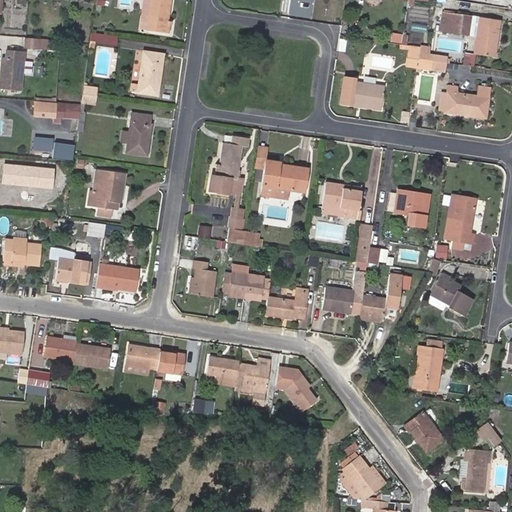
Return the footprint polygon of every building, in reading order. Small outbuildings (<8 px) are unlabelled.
[(148,0),(143,0),(139,28),(144,29),(148,0)] [(168,20),(170,0),(148,0),(144,29),(170,33),(172,21),(168,20)] [(439,30),(451,32),(454,12),(442,10),(439,30)] [(467,35),(470,15),(454,12),(451,32),(467,35)] [(477,36),(480,16),(470,15),(467,35),(477,36)] [(494,55),(499,19),(480,16),(477,36),(475,52),(476,52),(494,55)] [(91,31),(89,47),(94,48),(95,42),(97,32),(91,31)] [(380,32),(371,31),(370,39),(379,40),(380,32)] [(108,44),(109,34),(97,32),(95,42),(108,44)] [(392,32),(391,42),(408,44),(409,34),(392,32)] [(26,37),(25,47),(41,48),(42,38),(26,37)] [(377,49),(379,40),(370,39),(369,47),(377,49)] [(417,66),(419,58),(420,47),(410,45),(409,50),(407,65),(417,66)] [(446,62),(447,57),(429,54),(430,48),(420,47),(419,58),(446,62)] [(5,50),(5,58),(1,57),(0,71),(0,88),(20,90),(23,52),(5,50)] [(138,84),(133,83),(131,91),(158,95),(164,54),(143,51),(138,84)] [(463,64),(474,66),(476,52),(475,52),(465,51),(463,64)] [(444,71),(446,62),(419,58),(417,66),(444,71)] [(383,86),(355,82),(355,79),(344,77),(340,102),(380,109),(383,86)] [(457,87),(447,85),(446,93),(444,111),(485,117),(488,97),(490,97),(491,88),(479,86),(478,95),(457,92),(457,87)] [(97,88),(83,86),(82,94),(96,96),(97,88)] [(81,101),(94,104),(96,96),(82,94),(81,101)] [(55,116),(61,117),(61,111),(64,111),(63,115),(72,116),(73,104),(56,102),(35,101),(34,114),(55,116)] [(81,104),(73,104),(72,116),(63,115),(64,111),(61,111),(61,117),(55,116),(79,118),(81,104)] [(129,132),(122,131),(121,141),(128,143),(126,152),(146,155),(151,124),(149,124),(150,116),(132,113),(129,132)] [(52,152),(54,137),(34,136),(33,151),(52,152)] [(207,190),(227,193),(230,176),(237,177),(242,145),(248,146),(249,139),(231,136),(229,143),(221,142),(218,164),(215,163),(213,176),(209,175),(207,190)] [(266,161),(267,161),(268,149),(257,147),(254,166),(265,168),(266,161)] [(266,161),(265,168),(262,185),(288,189),(304,191),(308,168),(284,164),(284,167),(280,166),(281,163),(267,161),(266,161)] [(34,166),(33,180),(57,182),(58,169),(34,166)] [(90,190),(87,205),(98,207),(97,216),(111,218),(112,209),(114,202),(120,203),(121,203),(125,172),(97,168),(94,190),(90,190)] [(240,195),(243,178),(237,177),(230,176),(227,193),(240,195)] [(343,185),(325,182),(322,208),(344,212),(343,217),(359,219),(361,209),(358,209),(361,191),(343,189),(343,185)] [(261,189),(287,193),(288,189),(262,185),(261,189)] [(429,195),(412,192),(411,196),(397,193),(394,211),(407,213),(405,225),(422,228),(425,216),(429,195)] [(451,195),(443,237),(448,238),(450,228),(451,229),(457,196),(451,195)] [(454,239),(463,241),(472,243),(474,234),(469,233),(475,199),(457,196),(451,229),(450,228),(448,238),(454,239)] [(232,208),(230,216),(241,218),(243,210),(232,208)] [(322,208),(321,213),(343,217),(344,212),(322,208)] [(41,215),(40,224),(53,226),(54,216),(41,215)] [(87,233),(103,236),(105,224),(89,221),(87,233)] [(210,239),(212,228),(200,226),(198,237),(210,239)] [(150,240),(152,231),(142,229),(140,238),(150,240)] [(233,230),(231,242),(243,244),(244,231),(233,230)] [(243,244),(255,245),(257,233),(244,231),(243,244)] [(366,262),(368,246),(370,238),(362,237),(359,261),(366,262)] [(2,263),(9,264),(10,261),(25,263),(39,265),(42,244),(26,243),(27,240),(14,238),(13,241),(5,240),(2,263)] [(454,239),(452,248),(462,250),(463,241),(454,239)] [(225,250),(226,241),(217,240),(216,248),(225,250)] [(367,262),(377,264),(379,248),(368,246),(366,262),(367,262)] [(439,255),(439,251),(435,251),(434,259),(440,260),(452,262),(453,258),(439,255)] [(318,287),(320,257),(309,256),(306,287),(318,287)] [(59,257),(55,279),(88,284),(92,263),(59,257)] [(434,259),(429,271),(435,274),(440,260),(434,259)] [(194,260),(193,268),(196,269),(195,277),(193,293),(212,296),(215,271),(206,270),(207,262),(194,260)] [(95,285),(135,291),(139,270),(99,264),(95,285)] [(238,295),(238,297),(251,299),(252,297),(267,299),(268,297),(270,280),(263,279),(264,276),(231,271),(230,275),(224,274),(221,292),(238,295)] [(385,305),(397,307),(400,285),(406,286),(408,275),(389,273),(386,299),(385,305)] [(441,274),(430,295),(449,305),(448,307),(463,315),(472,299),(458,290),(461,284),(441,274)] [(363,292),(325,287),(322,308),(360,313),(362,296),(363,292)] [(267,299),(265,313),(295,318),(296,314),(302,316),(306,293),(294,291),(293,301),(268,297),(267,299)] [(385,305),(386,299),(362,296),(360,313),(380,316),(383,316),(385,305)] [(24,332),(0,330),(0,351),(22,354),(24,332)] [(61,339),(48,337),(45,355),(73,360),(76,343),(77,336),(62,333),(61,339)] [(442,349),(443,341),(427,339),(426,347),(442,349)] [(79,363),(82,344),(76,343),(73,360),(73,362),(79,363)] [(106,367),(109,349),(82,344),(79,363),(106,367)] [(159,350),(127,345),(125,363),(150,367),(150,364),(157,365),(159,350)] [(418,346),(412,386),(432,389),(434,374),(438,374),(442,349),(426,347),(418,346)] [(159,350),(157,365),(156,370),(182,374),(185,354),(159,350)] [(209,356),(206,373),(236,378),(238,363),(239,362),(209,356)] [(124,370),(149,374),(150,367),(125,363),(124,370)] [(266,394),(270,369),(255,366),(238,363),(236,378),(235,382),(241,383),(240,390),(266,394)] [(279,366),(276,386),(285,388),(300,376),(302,376),(297,369),(279,366)] [(20,368),(17,382),(26,384),(28,370),(20,368)] [(26,384),(48,387),(50,373),(28,370),(26,384)] [(300,376),(285,388),(302,410),(316,399),(307,388),(310,386),(302,376),(300,376)] [(161,391),(163,380),(156,378),(153,389),(161,391)] [(194,399),(193,412),(212,414),(213,401),(194,399)] [(152,400),(151,414),(165,415),(166,401),(152,400)] [(425,450),(442,437),(422,413),(406,425),(425,450)] [(483,439),(488,436),(494,444),(501,439),(487,421),(476,430),(483,439)] [(464,458),(469,459),(467,478),(464,478),(462,489),(482,491),(485,460),(489,460),(490,451),(465,448),(464,458)] [(382,486),(368,468),(358,455),(342,468),(366,498),(382,486)] [(382,486),(385,483),(372,465),(368,468),(382,486)] [(394,511),(395,510),(388,510),(381,509),(382,501),(363,499),(362,507),(374,509),(373,511),(394,511)] [(490,510),(500,510),(500,502),(490,501),(490,510)]
